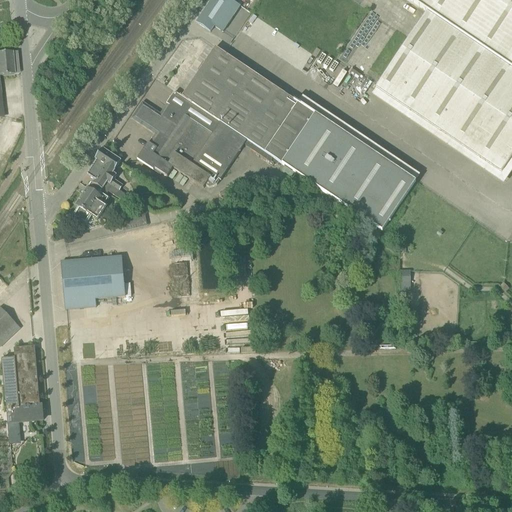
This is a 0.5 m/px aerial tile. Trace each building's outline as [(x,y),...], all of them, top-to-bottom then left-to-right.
[(210,33),(214,27),(223,33),(231,22),(235,16),(240,7),(229,0),(211,0),(196,23),(210,33)] [(511,0),(407,0),(428,13),(416,30),(376,90),(501,174),(511,158),(511,0)] [(81,18),(77,15),(76,15),(71,22),(76,26),(81,18)] [(416,183),(215,48),(182,98),(247,142),(245,145),(247,148),(264,159),(263,160),(264,162),(265,160),(268,162),(267,164),(269,165),(270,163),(270,164),(273,160),(297,176),(382,233),(416,183)] [(0,89),(0,76),(14,75),(19,75),(17,53),(12,53),(0,54),(0,119),(1,120),(0,115),(0,95),(1,95),(0,89)] [(149,145),(148,144),(137,161),(154,172),(155,170),(167,179),(173,169),(204,190),(206,187),(210,189),(217,187),(245,145),(247,142),(182,98),(174,93),(166,105),(167,105),(160,115),(142,103),(131,120),(155,135),(149,145)] [(107,195),(108,193),(121,202),(125,196),(119,192),(123,187),(114,181),(117,177),(113,174),(121,162),(108,154),(108,153),(102,149),(95,160),(97,162),(87,176),(94,181),(91,184),(102,191),(107,195)] [(417,183),(493,233),(497,227),(502,230),(507,222),(427,168),(417,183)] [(257,186),(252,177),(234,186),(239,196),(257,186)] [(91,184),(88,189),(76,207),(80,209),(74,217),(86,224),(91,217),(98,221),(106,209),(103,207),(108,200),(100,195),(102,191),(91,184)] [(120,219),(131,220),(132,210),(121,209),(120,219)] [(122,258),(61,263),(65,311),(95,309),(95,301),(125,298),(122,258)] [(402,297),(412,297),(412,275),(402,275),(402,297)] [(509,290),(503,284),(500,287),(506,293),(509,290)] [(0,347),(20,329),(0,308),(0,347)] [(12,410),(40,407),(35,348),(14,350),(15,359),(2,360),(7,413),(12,412),(12,410)] [(12,410),(12,412),(13,424),(43,422),(42,407),(40,407),(12,410)]
